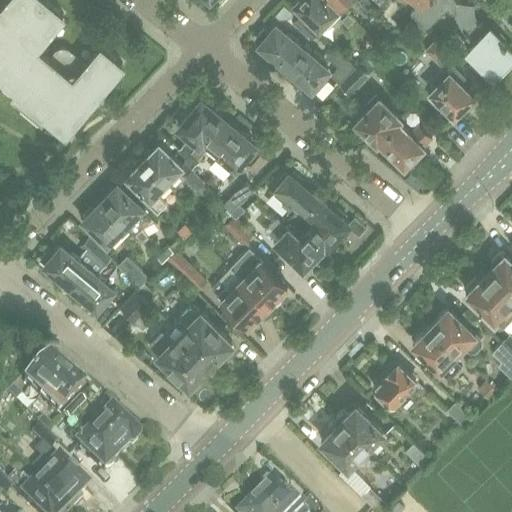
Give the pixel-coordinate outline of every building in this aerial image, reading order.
[(0,79),(17,93),(13,97),(42,120),(47,114),(66,130),(123,62),(102,45),(85,64),(67,49),(64,48),(61,48),(57,49),(55,51),(50,58),(36,46),(64,14),(46,0),(7,0),(0,9),(0,79)] [(295,0),(296,0),(295,2),(319,26),(324,31),(334,20),(344,9),(343,8),(341,6),(340,5),(337,8),(329,0),(295,0)] [(369,0),(358,0),(367,9),(373,3),(369,0)] [(381,0),(378,4),(384,9),(391,0),(381,0)] [(392,0),(391,0),(384,9),(386,11),(390,15),(398,6),(392,0)] [(420,3),(410,13),(413,16),(425,28),(425,27),(448,4),(453,9),(457,9),(457,10),(458,16),(461,26),(465,31),(469,35),(476,41),(468,49),(466,51),(479,64),(482,62),(494,74),(511,55),(511,50),(502,40),(503,39),(491,26),(486,31),(479,24),(475,16),(473,11),(473,6),(458,4),(453,0),(422,0),(420,3)] [(348,12),(342,19),(343,20),(348,25),(354,19),(349,14),(349,13),(348,12)] [(301,13),(293,21),(310,38),(318,30),(301,13)] [(263,27),(255,37),(260,41),(259,42),(261,43),(260,47),(266,52),(270,51),(286,65),(304,44),(289,32),(288,33),(276,22),(268,32),(263,27)] [(435,38),(424,49),(441,65),(442,63),(451,54),(435,38)] [(304,44),(286,65),(303,79),(302,82),(308,86),(311,85),(312,87),(329,67),(316,56),(317,55),(304,44)] [(336,46),(327,56),(338,66),(330,74),(339,82),(355,65),(356,65),(336,46)] [(366,58),(373,65),(382,57),(375,50),(366,58)] [(432,93),(428,96),(438,106),(442,102),(454,114),(474,94),(461,81),(466,76),(449,58),(430,78),(436,84),(430,90),(432,93)] [(340,82),(339,83),(340,85),(350,93),(369,73),(364,68),(358,63),(356,65),(355,65),(339,82),(340,82)] [(357,122),(355,125),(365,134),(367,132),(378,142),(380,140),(379,140),(399,119),(400,120),(403,117),(380,94),(378,96),(375,94),(366,103),(368,106),(355,120),(357,122)] [(186,140),(178,148),(185,156),(193,148),(199,142),(199,141),(221,114),(214,108),(214,107),(214,106),(214,105),(213,105),(206,99),(206,98),(205,98),(204,98),(203,98),(202,98),(201,99),(200,99),(199,99),(198,99),(197,100),(196,100),(195,101),(194,102),(194,103),(193,103),(193,104),(193,105),(192,105),(192,106),(192,107),(192,108),(192,109),(189,113),(189,112),(188,112),(187,112),(186,113),(185,113),(184,114),(183,115),(182,116),(181,117),(181,118),(180,119),(180,120),(180,121),(180,122),(181,122),(181,123),(179,125),(191,135),(186,140)] [(193,148),(185,156),(193,164),(201,156),(213,144),(222,151),(216,158),(231,170),(237,163),(242,157),(248,162),(251,161),(259,152),(259,148),(254,143),(255,142),(252,140),(252,139),(252,138),(252,137),(245,131),(244,130),(243,130),(242,130),(241,130),(221,114),(199,141),(199,142),(193,148)] [(380,140),(378,142),(387,151),(391,151),(405,165),(407,163),(410,165),(419,156),(417,153),(425,145),(424,144),(433,135),(419,122),(410,131),(400,120),(399,119),(379,140),(380,140)] [(144,155),(142,157),(167,181),(177,170),(184,164),(182,163),(159,140),(150,149),(149,148),(143,154),(144,155)] [(134,165),(126,174),(150,198),(147,201),(158,211),(167,202),(156,192),(167,181),(142,157),(140,159),(139,158),(133,164),(134,165)] [(192,167),(183,176),(196,188),(205,180),(192,167)] [(278,184),(272,190),(282,199),(290,205),(296,211),(302,205),(305,208),(317,193),(314,190),(309,187),(300,180),(302,178),(294,171),(292,173),(289,171),(287,173),(285,171),(275,181),(278,184)] [(238,186),(221,203),(225,206),(225,207),(230,212),(239,202),(247,195),(254,188),(245,179),(238,186)] [(108,192),(101,199),(125,223),(133,231),(142,239),(143,241),(149,235),(147,233),(144,227),(143,226),(156,219),(143,206),(118,182),(115,184),(112,184),(107,189),(108,192)] [(317,193),(305,208),(317,219),(308,228),(324,244),(326,245),(329,243),(331,245),(338,238),(335,236),(349,221),(345,217),(347,215),(337,206),(334,209),(327,203),(324,198),(317,193)] [(85,215),(83,217),(108,242),(125,223),(101,199),(93,207),(90,207),(85,212),(85,215)] [(239,202),(230,212),(233,215),(235,217),(236,216),(245,208),(239,202)] [(225,207),(216,214),(225,223),(233,215),(230,212),(225,207)] [(236,216),(235,217),(233,215),(225,223),(224,224),(243,244),(253,233),(236,216)] [(273,220),(269,226),(278,235),(283,230),(273,220)] [(278,235),(275,238),(276,240),(303,266),(306,264),(308,266),(315,259),(312,256),(324,244),(308,228),(300,238),(288,227),(287,226),(283,230),(278,235)] [(89,234),(81,242),(95,256),(102,247),(89,234)] [(48,247),(40,257),(45,261),(45,262),(46,262),(46,267),(52,272),(56,271),(72,284),(88,264),(61,242),(53,251),(48,247)] [(169,244),(157,256),(162,261),(174,249),(169,244)] [(249,246),(230,266),(233,269),(241,277),(268,303),(270,301),(274,302),(280,297),(279,292),(288,283),(261,257),(260,258),(250,247),(249,246)] [(102,247),(95,256),(104,265),(111,258),(112,257),(102,247)] [(178,249),(167,259),(177,270),(197,289),(207,279),(178,249)] [(511,256),(505,250),(485,270),(511,295),(511,256)] [(127,254),(118,263),(140,285),(144,281),(150,275),(127,254)] [(88,264),(72,284),(87,297),(87,301),(93,306),(97,305),(98,306),(115,286),(105,278),(106,276),(99,270),(98,272),(88,264)] [(502,326),(511,315),(511,295),(485,270),(465,290),(495,319),(502,326)] [(215,281),(211,285),(222,297),(221,297),(248,324),(258,313),(262,314),(268,309),(267,304),(268,303),(241,277),(230,288),(222,281),(215,281)] [(140,285),(137,288),(146,297),(153,289),(144,281),(140,285)] [(136,287),(119,304),(135,319),(151,302),(146,297),(137,288),(136,287)] [(182,314),(173,324),(211,362),(222,351),(225,351),(230,346),(230,342),(232,340),(201,310),(199,312),(192,305),(188,305),(180,313),(182,314)] [(449,306),(432,324),(461,352),(466,347),(470,351),(476,350),(482,344),(482,338),(449,306)] [(162,330),(152,340),(152,344),(160,351),(158,353),(160,354),(159,358),(167,365),(170,365),(189,383),(192,381),(195,382),(201,376),(200,372),(211,362),(173,324),(164,332),(162,330)] [(432,324),(414,342),(449,377),(461,365),(455,359),(461,352),(432,324)] [(511,333),(510,332),(502,341),(501,341),(511,352),(511,333)] [(498,363),(511,375),(511,374),(511,352),(501,341),(492,351),(501,360),(498,363)] [(47,357),(25,380),(34,388),(35,386),(37,385),(41,389),(44,392),(64,372),(65,370),(58,364),(57,364),(57,363),(56,363),(56,364),(55,364),(47,357)] [(417,378),(398,359),(374,384),(396,406),(406,396),(402,393),(417,378)] [(64,372),(44,392),(56,403),(53,406),(59,412),(83,387),(74,380),(74,379),(74,378),(74,377),(65,370),(64,372)] [(498,388),(488,378),(487,378),(478,387),(489,398),(498,388)] [(13,387),(7,393),(15,401),(21,395),(13,387)] [(79,396),(71,405),(77,410),(85,402),(79,396)] [(447,408),(463,424),(471,416),(455,400),(447,408)] [(343,407),(335,416),(369,449),(386,431),(356,402),(349,409),(343,407)] [(102,404),(92,415),(100,423),(95,428),(120,453),(126,446),(130,445),(136,440),(136,436),(124,424),(124,420),(119,415),(115,416),(111,412),(110,412),(102,404)] [(71,405),(62,414),(68,420),(77,410),(71,405)] [(43,416),(37,422),(41,426),(41,425),(46,431),(52,425),(51,425),(43,416)] [(321,437),(347,463),(352,466),(369,449),(335,416),(327,424),(329,430),(321,437)] [(38,429),(32,435),(42,445),(35,452),(50,467),(40,478),(71,509),(82,498),(78,495),(86,487),(50,452),(58,444),(58,443),(46,431),(41,425),(41,426),(38,429)] [(80,426),(70,437),(78,445),(103,470),(104,469),(108,468),(111,466),(113,463),(113,460),(120,453),(95,428),(89,434),(80,426)] [(405,450),(422,466),(430,458),(413,441),(405,450)] [(0,474),(0,491),(2,493),(1,494),(5,498),(14,489),(36,511),(68,511),(71,509),(40,478),(29,488),(14,473),(7,481),(0,474)] [(305,511),(276,482),(257,501),(268,511),(305,511)] [(370,485),(361,494),(378,510),(386,501),(370,485)] [(268,511),(257,501),(246,511),(268,511)]
